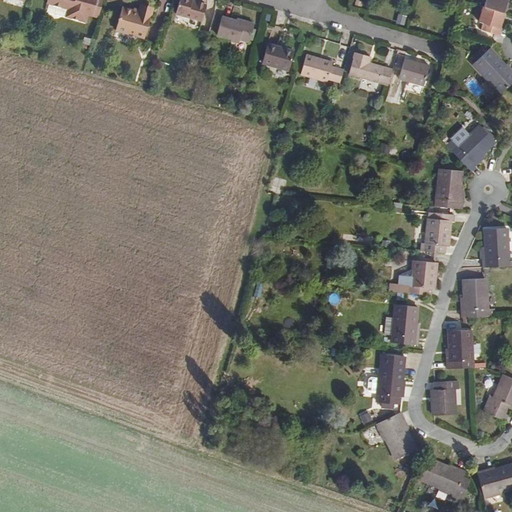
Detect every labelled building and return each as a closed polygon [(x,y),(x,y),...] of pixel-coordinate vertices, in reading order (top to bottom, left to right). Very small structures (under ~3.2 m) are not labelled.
[(94,18),(98,0),(48,0),(47,4),(69,10),(66,18),(87,24),(89,17),(94,18)] [(100,20),(105,0),(98,0),(94,18),(100,20)] [(203,23),(208,7),(198,4),(199,2),(192,0),(183,0),(179,16),(203,23)] [(505,27),(511,0),(489,0),(485,21),(488,22),(486,29),(505,34),(507,27),(505,27)] [(148,42),(156,14),(144,11),(142,17),(126,12),(120,34),(148,42)] [(252,45),(257,27),(239,22),(238,26),(225,22),(221,38),(229,40),(229,42),(244,46),(244,43),(252,45)] [(290,72),(295,51),(269,44),(263,65),(290,72)] [(511,85),(511,67),(510,69),(491,50),(475,64),(491,80),(488,83),(501,96),(511,85)] [(390,85),(395,69),(373,63),(375,57),(358,52),(352,74),(390,85)] [(340,84),(344,71),(334,68),(335,64),(308,56),(302,76),(329,83),(330,81),(340,84)] [(424,86),(430,65),(406,58),(400,79),(424,86)] [(475,163),(496,142),(480,126),(453,152),(471,171),(477,166),(475,163)] [(459,202),(462,171),(439,169),(435,207),(462,210),(463,202),(459,202)] [(454,222),(455,214),(429,211),(427,243),(423,242),(422,251),(445,253),(446,244),(449,244),(451,222),(454,222)] [(509,266),(507,228),(485,229),(486,259),(483,259),(483,267),(509,266)] [(436,290),(439,262),(419,260),(416,287),(413,287),(412,296),(433,298),(434,290),(436,290)] [(490,318),(488,282),(465,283),(467,312),(464,313),(464,320),(490,318)] [(417,337),(419,307),(397,306),(394,344),(420,345),(420,337),(417,337)] [(477,371),(475,332),(452,333),(454,363),(450,364),(451,371),(477,371)] [(403,385),(405,357),(383,355),(381,378),(379,378),(378,394),(381,394),(380,403),(398,404),(398,396),(405,397),(406,385),(403,385)] [(511,379),(502,376),(493,401),(489,399),(486,407),(510,415),(511,410),(511,379)] [(460,419),(458,393),(464,393),(463,386),(439,387),(440,394),(436,395),(438,420),(460,419)] [(419,453),(406,427),(408,426),(403,415),(379,427),(387,442),(390,441),(400,462),(419,453)] [(468,479),(470,474),(459,470),(458,472),(423,457),(414,478),(444,490),(443,492),(459,499),(458,503),(465,506),(475,482),(468,479)] [(511,486),(511,465),(493,471),(493,469),(480,472),(488,498),(505,493),(504,489),(511,486)]
